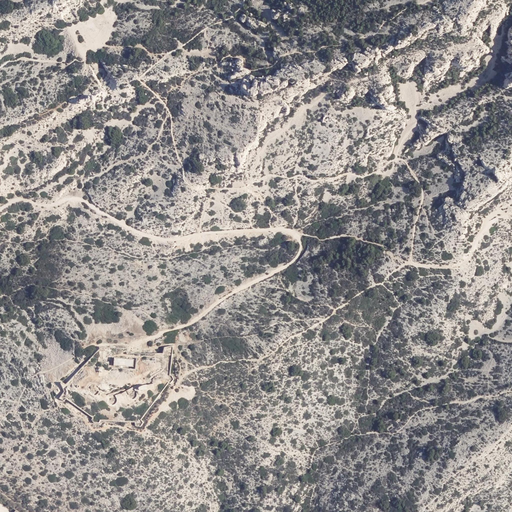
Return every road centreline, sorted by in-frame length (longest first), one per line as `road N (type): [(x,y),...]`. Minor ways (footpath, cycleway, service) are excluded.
road 1 (track): [(0,210),(19,198),(41,205),(76,198),(162,239),(275,228),(297,236)]
road 2 (track): [(297,236),(301,252),(286,267),(126,351)]
